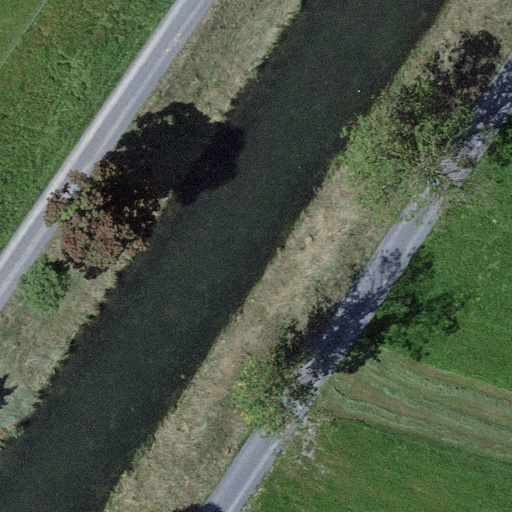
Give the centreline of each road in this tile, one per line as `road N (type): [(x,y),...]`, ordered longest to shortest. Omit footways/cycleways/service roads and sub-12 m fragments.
road 1 (track): [(511,103),(230,511)]
road 2 (track): [(232,0),(0,348)]
